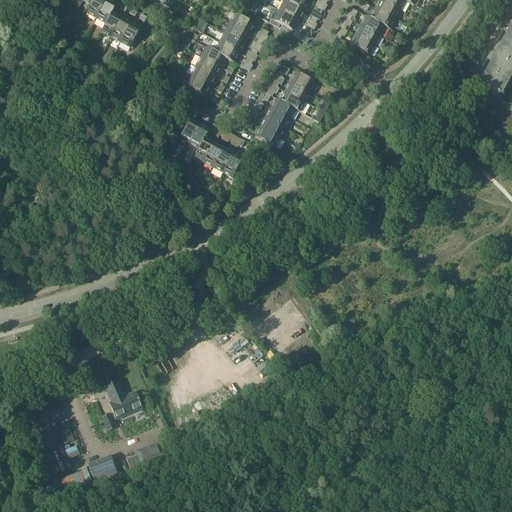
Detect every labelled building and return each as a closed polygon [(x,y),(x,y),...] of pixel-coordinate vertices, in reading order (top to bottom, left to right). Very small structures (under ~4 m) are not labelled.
[(91,6),(86,15),(96,20),(106,0),(94,0),(91,6)] [(107,0),(106,0),(96,20),(105,25),(106,25),(112,13),(117,5),(107,0)] [(152,0),(170,9),(175,0),(152,0)] [(279,0),(284,2),(304,13),(309,4),(301,0),(279,0)] [(380,0),(375,10),(395,21),(400,11),(380,0)] [(379,0),(380,0),(400,11),(405,2),(405,1),(402,0),(379,0)] [(284,2),(279,12),(299,23),(304,13),(284,2)] [(273,9),(268,19),(282,27),(281,28),(290,33),(291,32),(292,32),(293,33),(299,23),(279,12),(273,9)] [(370,19),(369,19),(386,28),(385,28),(389,30),(395,21),(375,10),(370,19)] [(105,25),(101,33),(111,39),(122,18),(112,13),(106,25),(105,25)] [(235,15),(229,25),(249,35),(255,26),(235,15)] [(366,17),(360,27),(380,37),(385,28),(386,28),(369,19),(370,19),(366,17)] [(122,18),(111,39),(120,44),(131,24),(122,18)] [(131,24),(120,44),(130,49),(141,29),(131,24)] [(229,25),(224,34),(244,45),(249,35),(229,25)] [(511,25),(478,87),(498,98),(501,94),(511,73),(511,25)] [(360,27),(355,36),(375,47),(380,37),(360,27)] [(224,34),(219,43),(239,54),(244,45),(224,34)] [(355,36),(350,46),(370,57),(375,47),(355,36)] [(183,42),(180,48),(182,48),(187,51),(190,46),(187,44),(184,43),(183,42)] [(214,53),(225,59),(225,60),(234,64),(239,54),(219,43),(214,53)] [(206,48),(200,58),(220,69),(225,60),(225,59),(214,53),(206,48)] [(200,58),(195,67),(215,78),(220,69),(200,58)] [(195,67),(190,77),(210,87),(215,78),(195,67)] [(295,73),(290,83),(310,94),(315,84),(295,73)] [(190,77),(185,87),(205,97),(210,87),(190,77)] [(290,83),(285,93),(305,103),(310,94),(290,83)] [(280,102),(296,110),(295,111),(300,113),(305,103),(285,93),(280,102)] [(275,99),(270,109),(291,120),(295,111),(296,110),(280,102),(275,99)] [(270,109),(265,118),(285,129),(291,120),(270,109)] [(265,118),(260,128),(280,139),(285,129),(265,118)] [(190,120),(180,139),(189,145),(200,125),(190,120)] [(200,125),(189,145),(198,150),(199,150),(205,139),(210,130),(200,125)] [(260,128),(255,138),(271,147),(275,149),(280,139),(260,128)] [(198,150),(194,158),(204,164),(215,144),(205,139),(199,150),(198,150)] [(215,144),(204,164),(213,169),(224,149),(215,144)] [(224,149),(213,169),(223,174),(234,154),(224,149)] [(234,154),(223,174),(232,179),(243,159),(234,154)] [(169,163),(165,172),(172,176),(177,167),(169,163)] [(109,414),(102,418),(108,432),(115,429),(112,421),(116,420),(142,408),(136,393),(132,394),(132,393),(127,395),(127,397),(124,398),(122,394),(123,394),(117,381),(105,387),(112,403),(109,405),(113,413),(109,415),(109,414)] [(69,428),(59,432),(64,445),(74,442),(69,428)] [(126,460),(130,469),(163,457),(159,444),(151,446),(136,452),(138,456),(132,458),(126,460)] [(111,458),(89,467),(95,484),(118,476),(111,458)]
